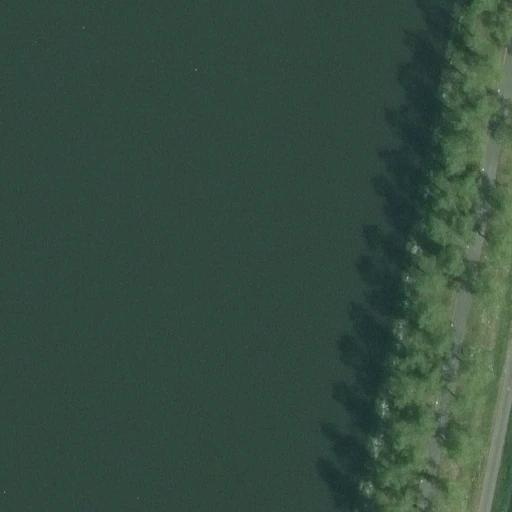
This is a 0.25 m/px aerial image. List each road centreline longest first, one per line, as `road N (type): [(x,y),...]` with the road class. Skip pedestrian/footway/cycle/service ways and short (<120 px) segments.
road 1 (unclassified): [(421,511),(511,53)]
road 2 (unclassified): [(486,511),(511,383)]
